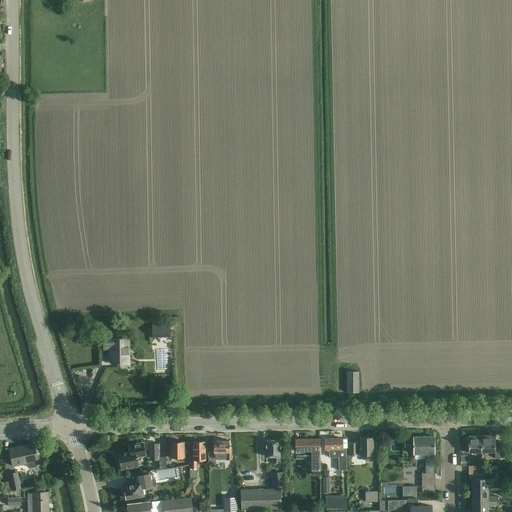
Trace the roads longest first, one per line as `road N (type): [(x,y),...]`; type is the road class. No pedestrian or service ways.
road 1 (unclassified): [(69,424),(15,207),(12,0)]
road 2 (unclassified): [(69,424),(449,417)]
